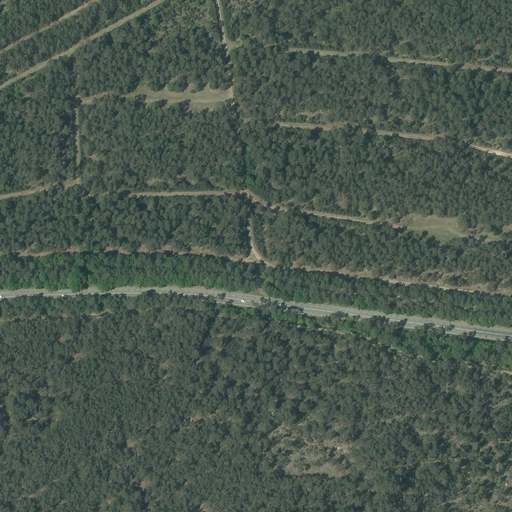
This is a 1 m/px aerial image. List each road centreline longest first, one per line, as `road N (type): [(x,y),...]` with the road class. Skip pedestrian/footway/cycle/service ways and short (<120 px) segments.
road 1 (track): [(69,50),(83,194),(243,193),(282,211),(511,244)]
road 2 (track): [(511,374),(166,322),(0,326)]
road 3 (primary): [(0,298),(206,295),(511,335)]
road 4 (track): [(224,46),(511,72)]
road 5 (track): [(235,123),(439,140),(511,156)]
road 6 (track): [(216,0),(247,232),(262,264)]
road 7 (track): [(0,257),(180,254),(262,264)]
road 8 (track): [(262,264),(511,297)]
road 9 (track): [(162,0),(0,88)]
road 10 (track): [(73,101),(231,99)]
